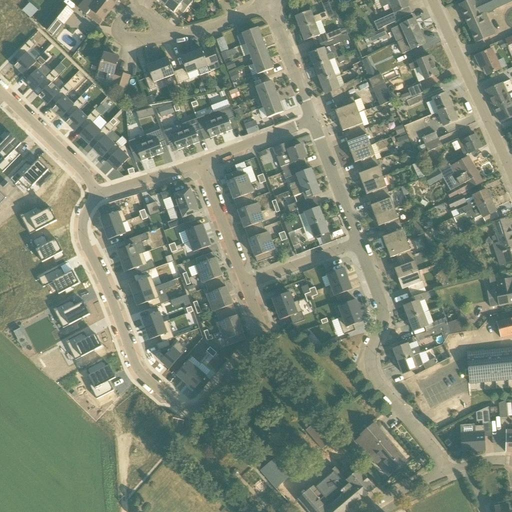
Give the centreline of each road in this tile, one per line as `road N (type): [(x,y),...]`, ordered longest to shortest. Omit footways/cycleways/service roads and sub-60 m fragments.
road 1 (residential): [(245,284),(256,337),(191,412),(138,371),(80,228),(96,189)]
road 2 (residential): [(448,469),(371,368),(383,302),(360,242)]
road 3 (residential): [(511,175),(431,0)]
road 4 (residential): [(0,89),(96,189)]
road 5 (residential): [(314,122),(267,0)]
road 6 (residential): [(199,163),(245,284)]
road 7 (residential): [(360,242),(314,122)]
road 8 (residential): [(245,284),(360,242)]
road 9 (residential): [(314,122),(199,163)]
